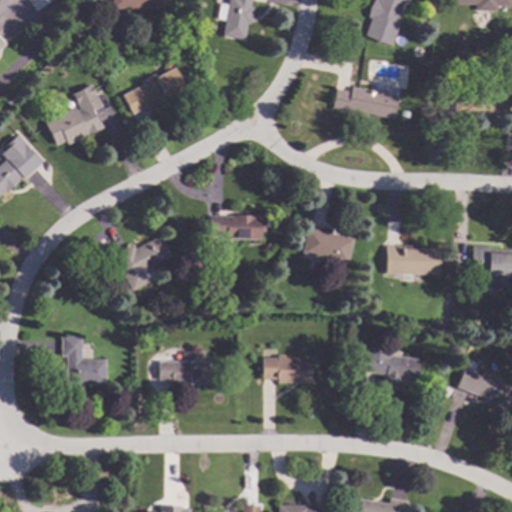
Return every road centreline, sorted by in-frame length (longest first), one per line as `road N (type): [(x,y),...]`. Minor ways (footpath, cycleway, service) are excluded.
road 1 (residential): [(306,0),(287,78),(254,126),(89,209),(38,256),(10,336),(8,449)]
road 2 (residential): [(511,493),(464,465),(337,444),(8,449)]
road 3 (residential): [(511,187),(340,179),(296,160),(254,126)]
